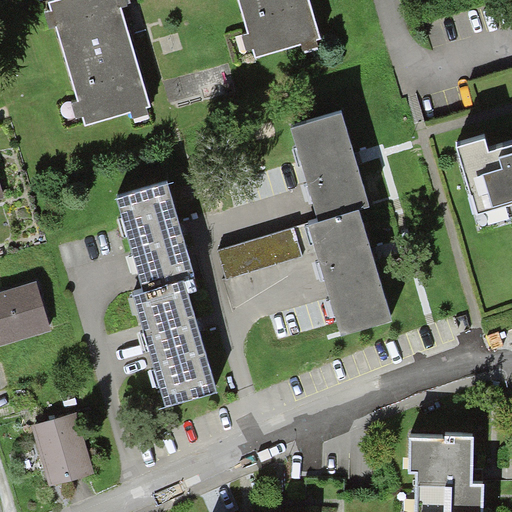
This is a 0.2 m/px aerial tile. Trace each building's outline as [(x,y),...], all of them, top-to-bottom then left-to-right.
[(117,0),(50,0),(46,2),(84,126),(150,106),(127,30),(117,0)] [(236,0),(255,59),(321,39),(308,0),(236,0)] [(320,220),(306,224),(338,331),(389,317),(372,257),(357,208),(370,204),(357,159),(344,112),(293,127),(320,220)] [(481,138),(454,146),(475,212),(511,200),(511,148),(510,144),(485,152),(481,138)] [(165,182),(113,198),(141,288),(131,291),(163,399),(214,384),(197,327),(181,277),(193,273),(180,231),(165,182)] [(293,229),(219,253),(228,280),(302,256),(293,229)] [(3,295),(0,295),(0,347),(49,333),(34,285),(3,295)] [(76,414),(32,428),(43,465),(51,489),(94,475),(76,414)] [(445,429),(410,428),(409,463),(417,463),(416,509),(419,509),(419,511),(483,511),(485,470),(474,470),(475,424),(445,423),(445,429)]
